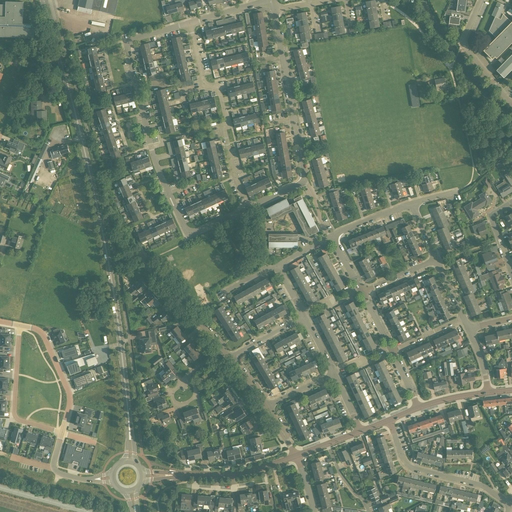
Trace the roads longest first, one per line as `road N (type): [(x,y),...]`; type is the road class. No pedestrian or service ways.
road 1 (secondary): [(128,429),(110,278),(60,56)]
road 2 (residential): [(190,233),(154,160),(126,44),(188,23)]
road 3 (residential): [(510,505),(477,484),(405,464),(388,420)]
road 4 (residential): [(18,324),(14,419),(61,432)]
road 5 (residential): [(248,207),(217,85),(204,88)]
road 6 (residential): [(18,324),(43,334),(69,393),(61,432)]
road 7 (residential): [(220,348),(133,251)]
road 8 (residential): [(304,180),(282,57)]
road 9 (residential): [(511,104),(462,43),(480,0)]
